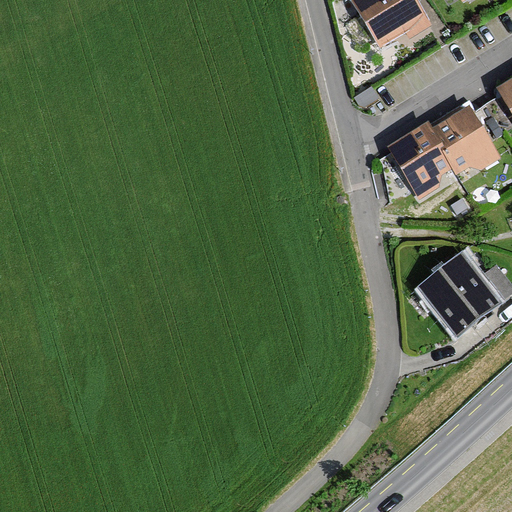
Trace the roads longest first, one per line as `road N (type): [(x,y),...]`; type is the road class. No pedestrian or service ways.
road 1 (residential): [(315,0),(386,300),(388,375),(354,442),(277,511)]
road 2 (secondary): [(372,511),(511,387)]
